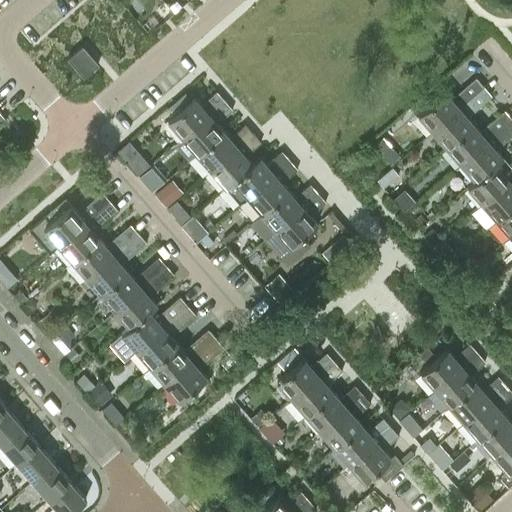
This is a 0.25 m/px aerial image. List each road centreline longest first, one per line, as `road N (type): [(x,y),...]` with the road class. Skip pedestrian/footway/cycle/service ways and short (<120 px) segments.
road 1 (residential): [(240,322),(72,130)]
road 2 (residential): [(139,486),(0,332)]
road 3 (residential): [(72,130),(222,0)]
